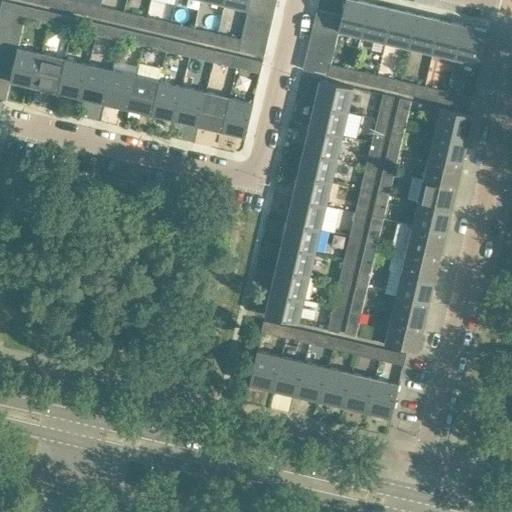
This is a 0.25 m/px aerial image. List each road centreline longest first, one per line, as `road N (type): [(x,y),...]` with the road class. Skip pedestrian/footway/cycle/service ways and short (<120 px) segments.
road 1 (residential): [(4,122),(253,182),(298,0)]
road 2 (residential): [(417,496),(511,78)]
road 3 (tertiary): [(417,496),(81,417)]
road 4 (tertiary): [(75,441),(382,511)]
